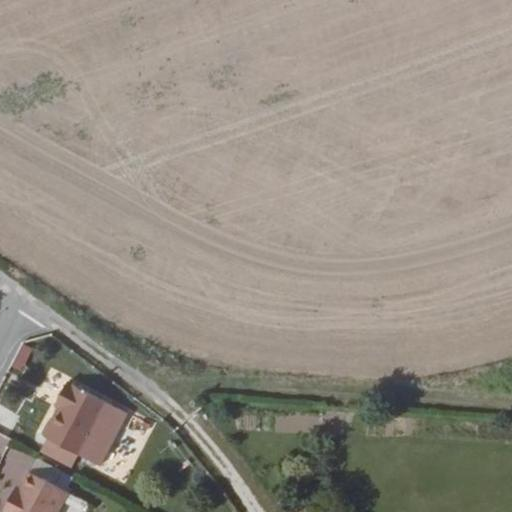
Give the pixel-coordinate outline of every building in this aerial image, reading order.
[(109,399),(66,378),(58,396),(61,397),(58,404),(44,433),(83,452),(109,399)] [(126,408),(109,399),(83,452),(100,461),(126,408)] [(31,470),(67,487),(73,476),(37,459),(31,470)] [(31,470),(29,469),(21,486),(16,495),(13,493),(3,511),(57,511),(69,488),(67,487),(31,470)] [(17,484),(13,493),(16,495),(21,486),(17,484)]
